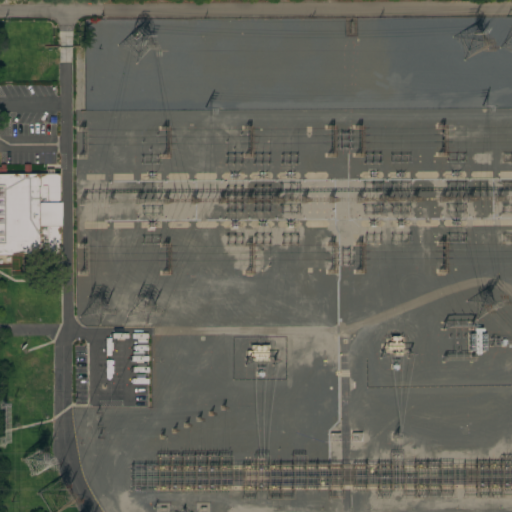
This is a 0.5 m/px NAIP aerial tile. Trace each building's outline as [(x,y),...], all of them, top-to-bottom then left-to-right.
[(106,53),(105,67),(95,67),(95,60),(92,60),(92,57),(91,57),(91,53),(106,53)] [(304,80),(303,56),(393,55),(393,89),(163,90),(163,62),(166,62),(166,60),(185,57),(240,57),(240,80),(304,80)] [(301,56),(301,78),(243,79),(242,57),(301,56)] [(90,77),(90,78),(97,78),(97,91),(90,90),(90,89),(84,89),(85,77),(90,77)] [(391,100),(392,108),(270,109),(270,101),(391,100)] [(0,164),(5,164),(5,173),(23,173),(23,164),(29,164),(29,173),(46,173),(46,169),(52,169),(52,174),(57,174),(58,203),(59,203),(59,226),(58,226),(58,255),(52,255),(52,257),(48,257),(48,255),(43,255),(43,259),(39,260),(39,255),(0,255),(0,164)] [(485,351),(480,351),(480,352),(478,354),(476,354),(474,353),(474,351),(468,351),(468,334),(474,334),(474,331),(472,331),(472,328),(481,328),(481,331),(480,331),(480,334),(485,334),(485,351)] [(268,345),(268,349),(267,349),(267,358),(268,358),(268,361),(250,362),(250,358),(253,358),(253,357),(252,357),(252,356),(246,356),(246,351),(249,351),(249,345),(268,345)]
